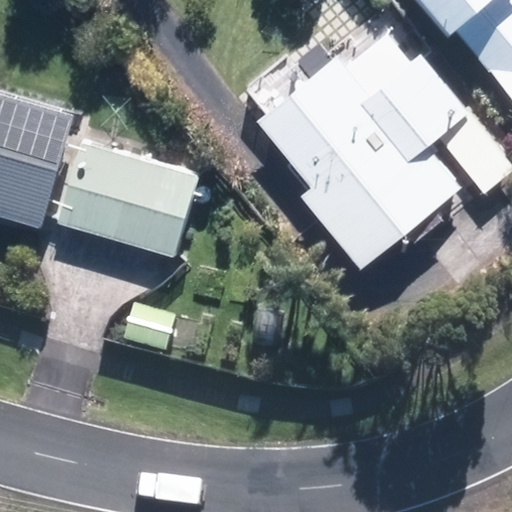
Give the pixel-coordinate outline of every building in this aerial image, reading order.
[(459,28),(511,90),(511,0),(418,0),(449,36),(459,28)] [(303,194),(363,267),(464,184),(431,144),(473,110),(422,48),(373,89),(342,51),(260,118),(315,185),(303,194)] [(0,89),(0,213),(46,226),(79,112),(0,89)] [(83,139),(59,221),(177,255),(201,173),(83,139)] [(204,324),(136,306),(127,340),(195,358),(204,324)]
